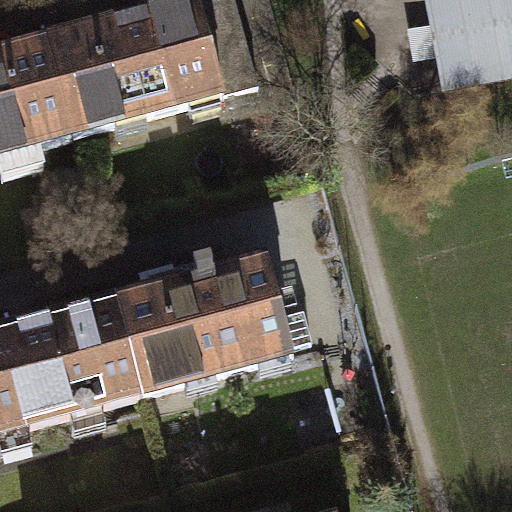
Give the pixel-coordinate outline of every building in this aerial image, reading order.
[(234,0),(219,0),(47,47),(73,143),(260,92),(234,0)] [(511,0),(430,0),(429,0),(445,87),(511,74),(511,0)] [(74,144),(73,143),(47,47),(46,44),(0,56),(0,165),(5,184),(45,173),(39,153),(74,144)] [(268,264),(117,305),(144,402),(294,361),(292,354),(312,349),(303,316),(284,321),(268,264)] [(0,440),(144,402),(117,305),(0,336),(0,440)]
